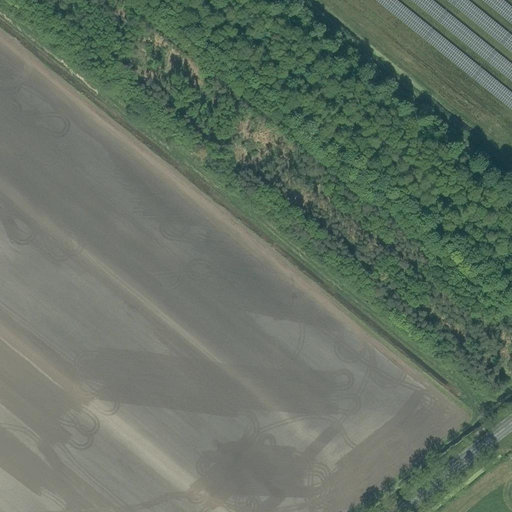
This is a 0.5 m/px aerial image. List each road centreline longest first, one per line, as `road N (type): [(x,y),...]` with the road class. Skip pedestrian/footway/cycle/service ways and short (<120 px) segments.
road 1 (track): [(205,0),(511,246)]
road 2 (primary): [(398,511),(511,423)]
